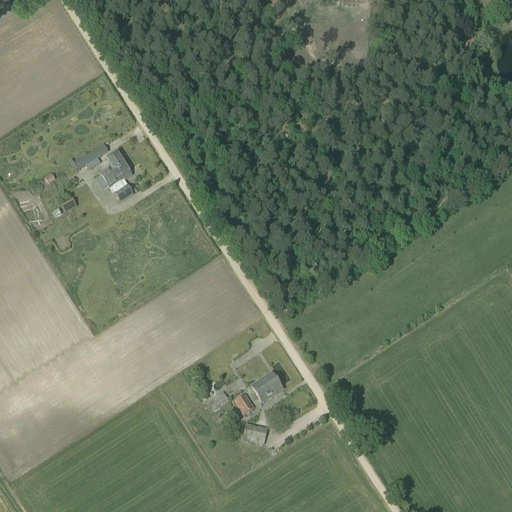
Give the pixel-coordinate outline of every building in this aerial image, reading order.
[(456,52),(471,51),(471,48),(476,48),(475,36),(455,38),(456,52)] [(78,172),(115,149),(110,141),(73,164),(78,172)] [(133,196),(124,182),(131,177),(117,154),(106,160),(111,168),(100,175),(112,195),(114,195),(120,205),(133,196)] [(136,173),(139,181),(145,179),(142,170),(136,173)] [(48,186),(55,181),(50,175),(44,180),(48,186)] [(69,224),(81,218),(72,201),(61,207),(69,224)] [(244,362),(233,367),(238,375),(249,370),(244,362)] [(261,405),(282,391),(271,375),(250,388),(261,405)] [(214,413),(229,403),(222,393),(207,404),(214,413)] [(243,417),(254,410),(245,397),(234,404),(243,417)] [(263,447),(267,431),(246,426),(242,442),(263,447)]
